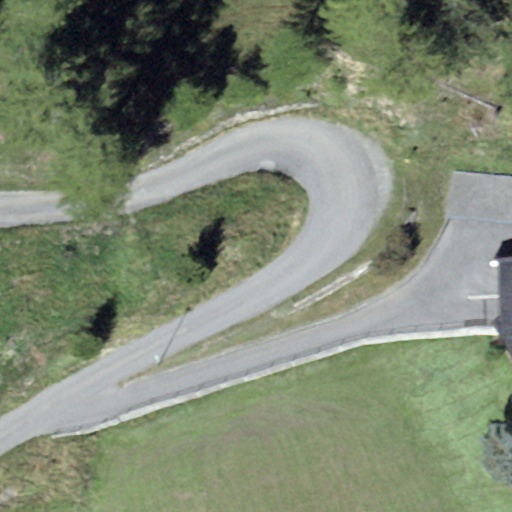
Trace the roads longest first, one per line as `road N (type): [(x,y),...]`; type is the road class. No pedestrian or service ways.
road 1 (residential): [(0,429),(305,261),(359,199)]
road 2 (track): [(359,199),(337,152),(280,141),(0,238)]
